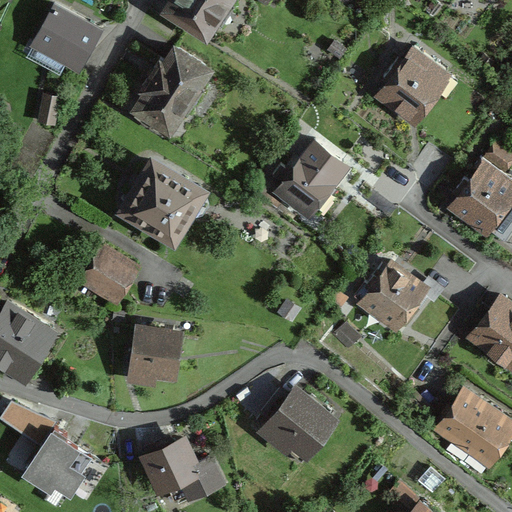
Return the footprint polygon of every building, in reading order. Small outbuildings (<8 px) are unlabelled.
[(104,18),(69,0),(49,0),(28,40),(79,66),(104,18)] [(207,33),(228,0),(160,0),(159,2),(207,33)] [(137,81),(141,83),(130,101),(171,127),(216,57),(175,30),(163,48),(160,45),(137,81)] [(416,119),(454,66),(412,37),(374,90),(416,119)] [(55,120),(61,90),(43,87),(38,116),(55,120)] [(309,213),(351,154),(314,127),(272,186),(309,213)] [(511,160),(511,148),(495,136),(485,149),(508,166),(511,160)] [(177,238),(211,180),(150,144),(115,201),(177,238)] [(485,149),(482,148),(444,200),(487,230),(491,224),(506,234),(511,225),(511,169),(508,166),(485,149)] [(248,186),(262,197),(279,173),(264,163),(248,186)] [(118,300),(142,258),(101,234),(77,276),(118,300)] [(402,328),(438,279),(398,250),(362,299),(402,328)] [(511,292),(501,285),(466,332),(506,361),(504,364),(511,370),(511,292)] [(58,322),(7,291),(0,302),(0,361),(24,376),(58,322)] [(293,317),(303,302),(288,292),(278,307),(293,317)] [(189,320),(140,313),(132,374),(161,378),(162,370),(182,372),(189,320)] [(350,407),(305,372),(266,422),(311,457),(350,407)] [(493,466),(511,438),(511,411),(467,381),(436,428),(493,466)] [(12,395),(1,414),(28,429),(38,409),(12,395)] [(87,440),(57,421),(27,467),(58,487),(62,481),(77,491),(93,467),(91,465),(99,451),(86,443),(87,440)] [(200,453),(187,425),(139,447),(157,488),(180,478),(188,494),(226,477),(213,447),(200,453)] [(452,511),(428,491),(408,511),(452,511)]
